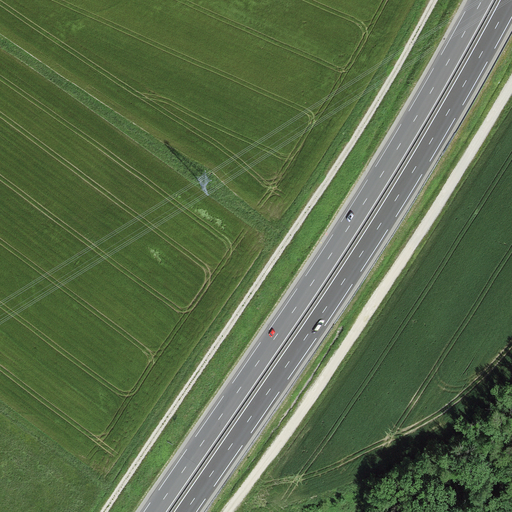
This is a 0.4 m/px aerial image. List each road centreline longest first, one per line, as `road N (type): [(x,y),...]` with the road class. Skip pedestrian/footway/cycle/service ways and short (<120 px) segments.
road 1 (trunk): [(484,0),(341,242),(153,511)]
road 2 (track): [(434,0),(360,131),(104,511)]
road 3 (trunk): [(189,511),(366,252),(511,3)]
road 4 (track): [(229,511),(335,366),(511,89)]
